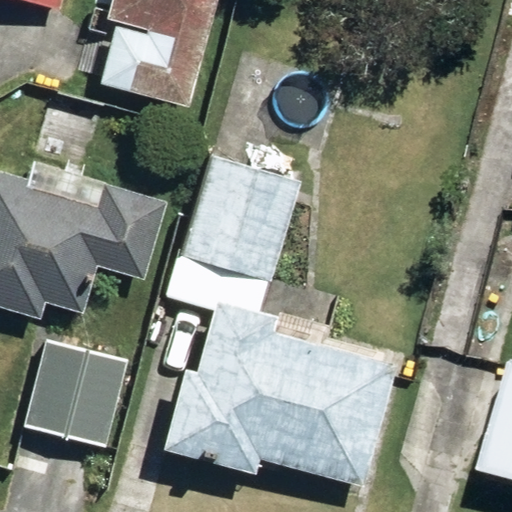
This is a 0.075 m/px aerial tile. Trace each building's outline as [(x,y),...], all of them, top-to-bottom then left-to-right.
[(0,0),(56,15),(60,0),(0,0)] [(143,35),(140,41),(111,33),(95,90),(183,112),(212,0),(111,0),(105,25),(143,35)] [(181,377),(159,454),(159,458),(253,484),(258,466),(359,494),(394,372),(272,339),(276,323),(255,318),(263,287),(268,288),(296,185),(211,162),(183,265),(172,262),(161,301),(210,314),(209,320),(194,376),(193,380),(181,377)] [(0,314),(37,324),(41,310),(80,319),(94,271),(140,283),(161,205),(25,167),(20,185),(0,179),(0,314)] [(21,431),(102,453),(125,366),(45,344),(21,431)] [(511,405),(493,479),(511,483),(511,405)]
